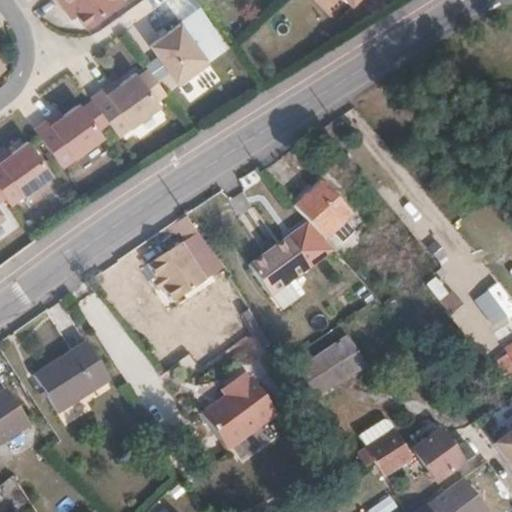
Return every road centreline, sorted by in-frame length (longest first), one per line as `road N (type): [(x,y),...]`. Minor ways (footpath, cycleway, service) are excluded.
road 1 (tertiary): [(0,308),(141,206),(456,5)]
road 2 (unknown): [(326,88),(487,289)]
